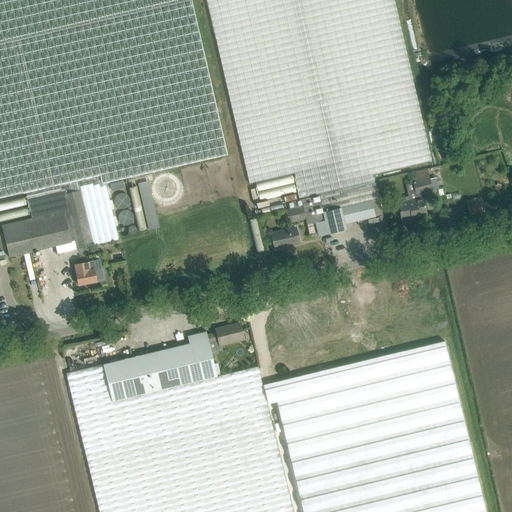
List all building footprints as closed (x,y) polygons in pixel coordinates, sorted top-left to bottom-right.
[(107,180),(227,151),(203,50),(191,0),(0,0),(0,198),(26,192),(32,218),(9,224),(3,225),(10,256),(16,254),(16,255),(71,242),(75,241),(77,249),(121,239),(107,180)] [(205,0),(249,183),(294,173),(295,178),(294,178),(299,199),(300,198),(307,225),(325,220),(328,234),(346,230),(344,224),(381,215),(374,181),(373,175),(432,160),(394,0),(205,0)] [(398,204),(400,210),(402,220),(426,214),(424,204),(423,198),(422,198),(421,192),(432,190),(427,170),(411,173),(413,182),(405,184),(408,196),(397,199),(398,204)] [(138,231),(159,227),(149,180),(138,182),(139,185),(129,187),(138,231)] [(110,183),(111,189),(123,188),(123,181),(110,183)] [(289,210),(286,211),(289,223),(305,219),(300,199),(287,203),(289,210)] [(467,207),(470,215),(483,212),(480,203),(467,207)] [(254,244),(261,244),(258,218),(251,219),(254,244)] [(313,224),(307,225),(310,237),(316,236),(313,224)] [(295,228),(281,231),(271,233),(275,249),(299,243),(297,234),(295,228)] [(75,265),(77,273),(76,273),(79,285),(96,282),(94,270),(93,270),(91,262),(75,265)] [(361,294),(348,297),(352,317),(360,315),(360,314),(383,308),(379,291),(361,296),(361,294)] [(188,336),(189,344),(66,373),(99,511),(293,511),(267,404),(262,385),(258,366),(221,375),(218,363),(214,364),(211,352),(222,350),(221,345),(244,339),(240,323),(216,329),(217,333),(207,335),(206,332),(188,336)] [(485,511),(444,341),(262,385),(267,404),(276,402),(302,511),(485,511)]
